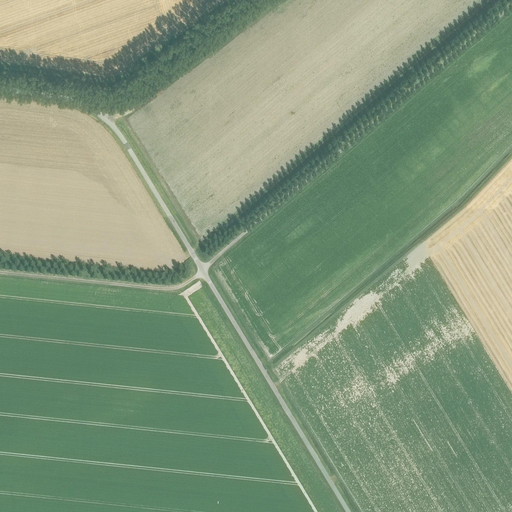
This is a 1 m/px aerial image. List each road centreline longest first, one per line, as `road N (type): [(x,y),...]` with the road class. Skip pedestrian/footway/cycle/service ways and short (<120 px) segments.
road 1 (unclassified): [(348,511),(118,133),(75,102),(0,88)]
road 2 (track): [(511,4),(202,270)]
road 3 (track): [(0,272),(162,289),(202,270)]
